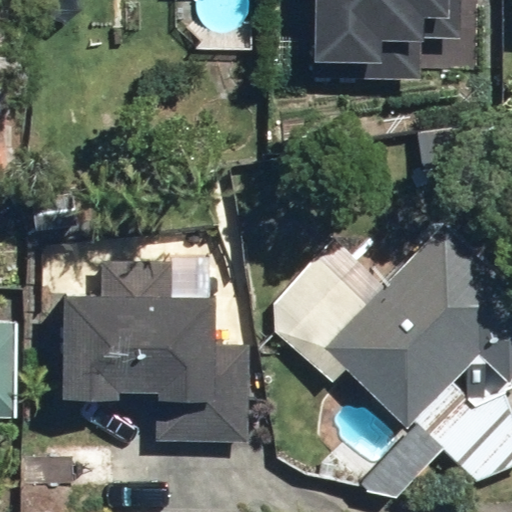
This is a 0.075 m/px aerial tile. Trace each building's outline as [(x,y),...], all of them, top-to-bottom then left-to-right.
[(236,0),(196,0),(194,51),(235,52),(236,0)] [(309,0),(307,63),(375,66),(376,40),(411,42),(412,21),(437,22),(438,0),(309,0)] [(401,430),(495,331),(419,259),(390,289),(336,238),(260,318),(328,383),(339,371),(401,430)] [(207,302),(56,293),(55,396),(111,399),(111,393),(150,395),(149,403),(205,407),(203,443),(243,446),(249,346),(205,343),(207,302)] [(14,323),(0,322),(0,414),(11,415),(14,323)]
